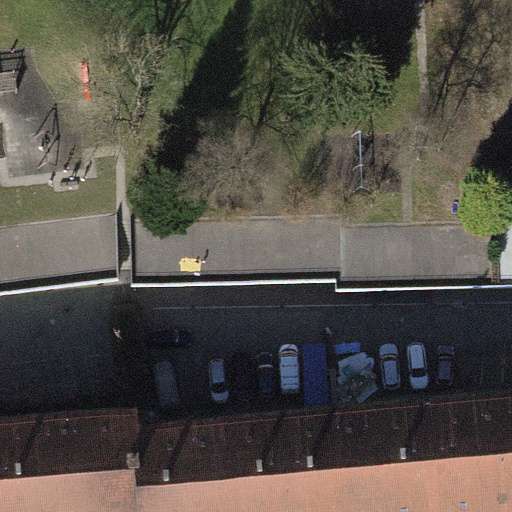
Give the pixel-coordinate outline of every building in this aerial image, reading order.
[(0,231),(0,302),(118,292),(115,217),(0,231)] [(511,511),(511,411),(422,419),(430,511),(511,511)] [(430,511),(422,419),(276,432),(283,511),(430,511)] [(136,511),(131,444),(129,426),(0,436),(0,511),(136,511)] [(283,511),(276,432),(131,444),(136,511),(283,511)]
